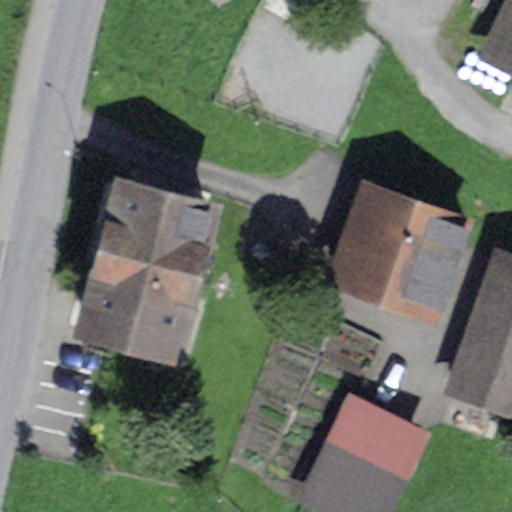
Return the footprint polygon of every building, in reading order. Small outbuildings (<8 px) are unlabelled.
[(511,0),(506,0),(480,59),(511,73),(511,0)] [(369,190),(334,281),(433,319),(467,228),(369,190)] [(104,197),(71,335),(183,361),(215,223),(104,197)] [(511,269),(492,262),(439,387),(498,411),(511,377),(511,269)] [(346,402),(292,511),(391,511),(426,440),(346,402)]
